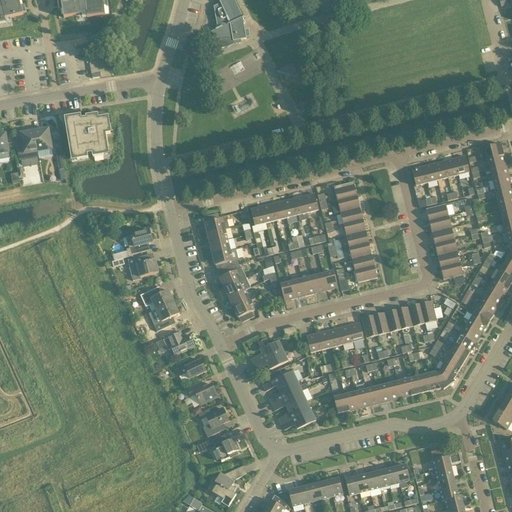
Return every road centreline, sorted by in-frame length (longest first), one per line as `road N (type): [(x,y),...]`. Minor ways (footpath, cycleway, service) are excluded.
road 1 (residential): [(505,82),(159,168)]
road 2 (residential): [(220,347),(265,327),(420,290),(429,278),(398,157)]
road 3 (residential): [(169,212),(398,157)]
road 4 (residential): [(276,457),(391,426),(424,429),(460,413)]
road 5 (residential): [(159,83),(0,106)]
road 6 (residential): [(169,212),(188,292),(220,347)]
road 7 (residential): [(220,347),(276,457)]
